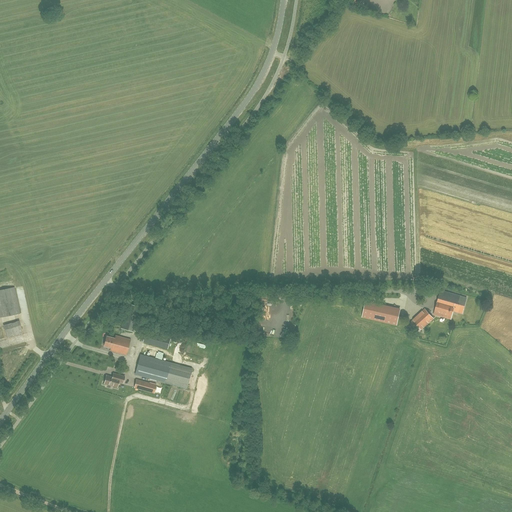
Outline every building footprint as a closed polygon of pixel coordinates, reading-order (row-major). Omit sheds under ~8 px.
[(0,290),(0,317),(19,313),(14,287),(0,290)] [(462,313),(467,298),(440,290),(433,314),(451,319),(453,311),(462,313)] [(364,300),(360,316),(396,323),(399,306),(364,300)] [(128,304),(121,328),(133,331),(139,307),(128,304)] [(409,322),(418,332),(433,318),(424,309),(409,322)] [(3,326),(6,337),(22,333),(19,321),(3,326)] [(146,330),(142,342),(167,349),(170,337),(146,330)] [(106,336),(103,346),(111,348),(110,350),(126,355),(130,340),(115,336),(115,338),(106,336)] [(25,339),(12,344),(15,352),(28,348),(25,339)] [(140,355),(135,374),(186,388),(192,369),(140,355)] [(113,374),(112,377),(106,376),(104,384),(117,387),(118,382),(122,383),(124,377),(113,374)] [(134,388),(154,393),(156,385),(136,379),(134,388)]
